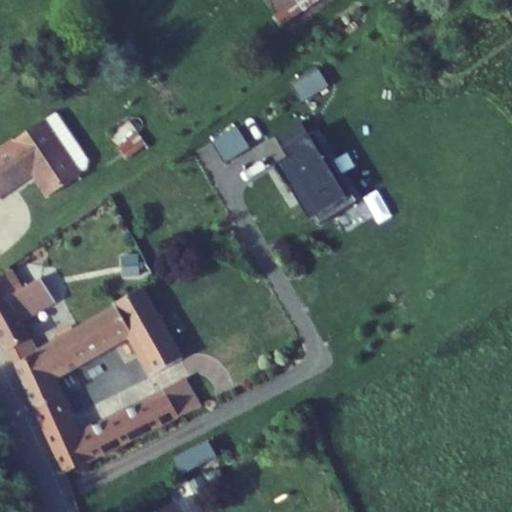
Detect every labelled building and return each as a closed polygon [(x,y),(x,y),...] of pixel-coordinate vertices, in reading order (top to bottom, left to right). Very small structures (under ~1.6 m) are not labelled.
[(283,26),(320,0),(295,0),(275,16),(283,26)] [(292,83),(301,100),(327,86),(318,69),(292,83)] [(78,174),(87,169),(88,162),(55,114),(43,122),(78,174)] [(49,197),(79,177),(78,174),(43,122),(0,151),(0,196),(33,174),(49,197)] [(320,225),(359,202),(316,131),(310,135),(302,122),(276,137),(289,159),(277,166),(311,221),(316,218),(320,225)] [(196,150),(210,173),(250,148),(236,126),(196,150)] [(142,149),(147,145),(138,133),(133,136),(142,149)] [(127,160),(142,149),(133,136),(117,147),(127,160)] [(130,285),(143,281),(135,257),(124,260),(130,285)] [(10,271),(0,276),(0,337),(8,351),(30,339),(22,325),(54,304),(39,279),(21,291),(10,271)] [(155,374),(156,374),(184,358),(159,315),(143,288),(113,304),(115,308),(73,333),(59,340),(38,353),(15,365),(36,409),(61,398),(51,377),(130,331),(155,374)] [(57,336),(59,340),(73,333),(70,328),(57,336)] [(15,365),(38,353),(30,339),(8,351),(15,365)] [(186,377),(164,388),(166,392),(180,417),(202,406),(186,377)] [(79,438),(68,413),(43,425),(66,473),(180,417),(166,392),(79,438)] [(43,425),(68,413),(61,398),(36,409),(43,425)] [(172,458),(181,476),(217,458),(208,440),(172,458)] [(208,476),(210,488),(223,487),(222,474),(208,476)] [(190,488),(194,496),(208,490),(204,481),(190,488)] [(175,503),(179,511),(197,511),(189,495),(175,503)] [(179,511),(175,503),(156,511),(179,511)]
